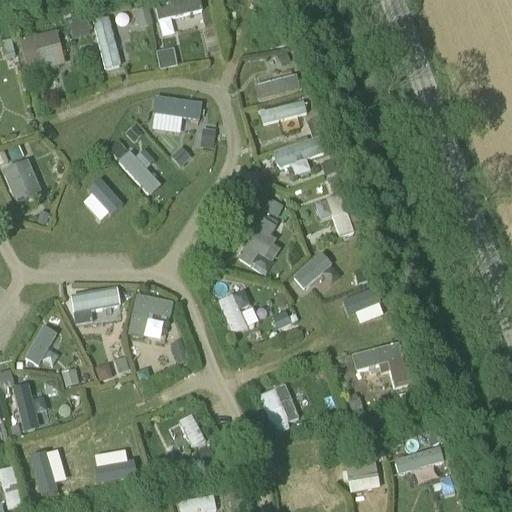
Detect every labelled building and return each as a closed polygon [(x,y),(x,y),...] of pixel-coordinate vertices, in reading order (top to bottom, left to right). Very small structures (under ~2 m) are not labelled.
[(165,29),(197,20),(195,12),(177,17),(174,6),(160,9),(165,29)] [(147,10),(133,14),(137,32),(151,28),(147,10)] [(98,18),(106,68),(122,65),(114,15),(98,18)] [(84,18),(71,22),(76,41),(89,38),(84,18)] [(15,60),(11,42),(1,44),(5,62),(15,60)] [(172,52),(155,55),(158,73),(175,69),(172,52)] [(45,69),(59,67),(57,53),(43,55),(45,69)] [(276,56),(280,68),(289,65),(285,53),(276,56)] [(264,102),(304,89),(300,75),(259,89),(264,102)] [(264,112),(269,132),(312,121),(307,102),(264,112)] [(305,125),(310,142),(323,138),(318,121),(305,125)] [(143,137),(134,128),(124,137),(134,146),(143,137)] [(202,132),(200,144),(214,146),(216,134),(202,132)] [(117,144),(107,153),(116,162),(126,153),(117,144)] [(181,150),(170,160),(180,171),(190,161),(181,150)] [(20,204),(44,197),(34,161),(9,168),(20,204)] [(323,179),(336,175),(331,163),(319,167),(323,179)] [(339,178),(325,182),(330,196),(343,191),(339,178)] [(81,217),(82,201),(70,200),(69,216),(81,217)] [(267,202),(261,214),(276,222),(282,209),(267,202)] [(89,213),(89,228),(127,228),(127,214),(89,213)] [(50,218),(41,215),(37,225),(46,228),(50,218)] [(268,278),(287,250),(277,243),(286,230),(270,219),(242,259),(268,278)] [(357,221),(349,225),(353,236),(353,237),(362,234),(357,221)] [(365,271),(353,275),(357,288),(369,284),(365,271)] [(74,298),(81,329),(127,320),(120,288),(74,298)] [(223,304),(237,342),(253,336),(239,298),(223,304)] [(284,314),(271,321),(277,333),(290,327),(284,314)] [(383,315),(349,325),(356,350),(390,340),(383,315)] [(146,339),(166,343),(170,325),(151,320),(146,339)] [(51,361),(57,363),(65,337),(44,331),(33,366),(48,370),(51,361)] [(182,347),(171,352),(177,368),(188,364),(182,347)] [(124,361),(113,365),(118,377),(128,374),(124,361)] [(408,362),(372,364),(375,396),(388,395),(387,377),(392,377),(393,394),(410,392),(408,362)] [(10,373),(0,376),(0,390),(1,393),(14,390),(10,373)] [(74,373),(61,377),(65,391),(78,387),(74,373)] [(32,436),(47,432),(38,389),(23,393),(32,436)] [(280,443),(296,438),(281,393),(265,398),(280,443)] [(345,399),(351,418),(363,414),(359,401),(356,402),(354,396),(345,399)] [(199,451),(210,444),(195,419),(184,426),(199,451)] [(315,423),(296,428),(298,438),(317,433),(315,423)] [(443,434),(424,440),(427,450),(446,444),(443,434)] [(58,473),(70,471),(66,448),(37,455),(45,494),(62,490),(58,473)] [(214,463),(206,448),(195,454),(203,469),(214,463)] [(406,463),(417,494),(451,481),(439,451),(406,463)] [(375,455),(377,465),(385,463),(383,454),(375,455)] [(107,470),(110,487),(145,481),(142,464),(107,470)] [(175,469),(177,485),(187,483),(185,468),(175,469)] [(28,511),(18,471),(4,474),(13,511),(28,511)] [(307,493),(328,496),(329,484),(308,481),(307,493)] [(67,509),(80,507),(77,493),(65,495),(67,509)] [(242,494),(229,495),(231,509),(243,507),(242,494)] [(319,503),(325,511),(329,511),(339,505),(331,494),(319,503)] [(185,511),(221,511),(221,501),(185,504),(185,511)]
